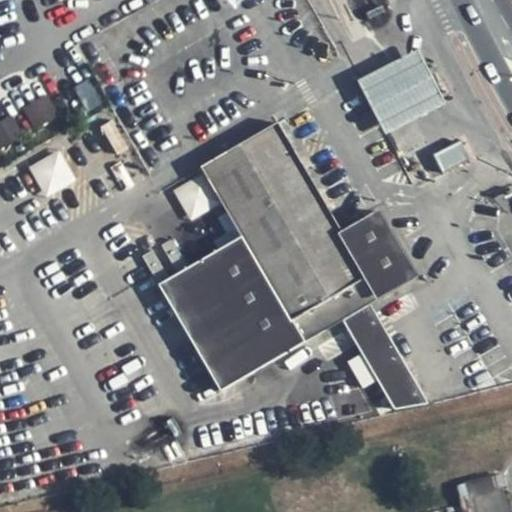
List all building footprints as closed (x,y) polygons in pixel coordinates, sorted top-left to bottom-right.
[(422,53),(360,85),(387,138),(449,106),(422,53)] [(34,128),(56,115),(45,95),(23,107),(34,128)] [(0,147),(22,134),(10,115),(0,120),(0,147)] [(344,232),(279,122),(203,167),(205,171),(229,213),(244,238),(235,243),(160,287),(224,393),(345,321),(373,304),(420,277),(381,210),(344,232)] [(470,161),(461,144),(437,155),(446,173),(470,161)] [(44,197),(75,180),(59,149),(28,165),(44,197)] [(189,220),(215,206),(199,175),(173,188),(189,220)] [(220,218),(235,243),(244,238),(229,213),(220,218)] [(345,321),(364,354),(392,337),(373,304),(345,321)] [(392,337),(364,354),(398,411),(431,403),(392,337)] [(460,498),(462,504),(480,500),(505,493),(500,475),(462,483),(466,496),(460,498)] [(510,511),(505,493),(480,500),(483,511),(510,511)] [(483,511),(480,500),(462,504),(463,511),(483,511)]
